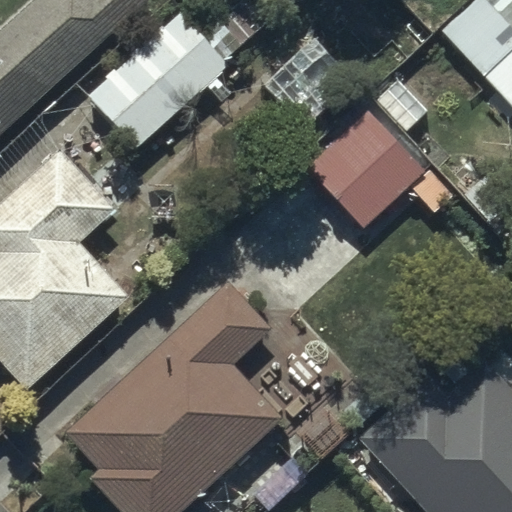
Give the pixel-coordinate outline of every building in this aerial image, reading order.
[(0,124),(137,0),(18,0),(0,17),(0,124)] [(511,0),(468,0),(440,26),(511,104),(511,0)] [(87,90),(134,142),(243,43),(218,14),(201,30),(179,6),(87,90)] [(311,166),(368,230),(428,173),(371,111),(311,166)] [(0,356),(23,382),(125,289),(75,234),(112,200),(59,141),(0,194),(0,356)] [(90,484),(117,511),(183,511),(282,419),(236,370),(274,334),(228,285),(66,439),(100,475),(90,484)] [(432,367),(348,438),(411,511),(511,511),(511,390),(486,361),(452,390),(432,367)]
